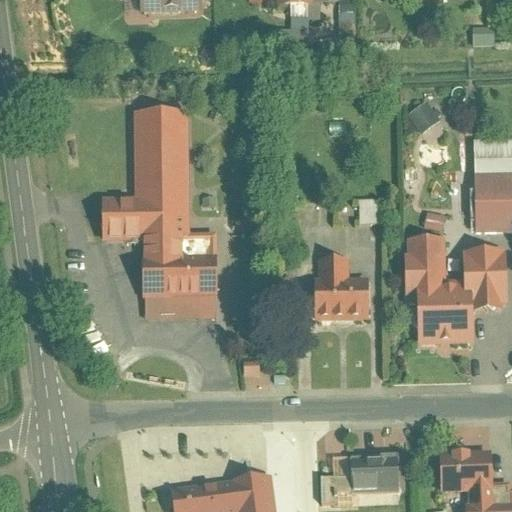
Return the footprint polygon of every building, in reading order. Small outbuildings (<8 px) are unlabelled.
[(200,20),(199,0),(136,0),(138,22),(200,20)] [(282,0),(283,11),(319,10),(318,0),(282,0)] [(408,116),(420,136),(440,125),(429,104),(408,116)] [(145,238),(180,237),(189,236),(186,118),(137,119),(139,207),(100,208),(100,226),(112,226),(112,239),(145,238)] [(511,178),(511,144),(477,144),(478,179),(511,178)] [(511,178),(478,179),(478,235),(511,234),(511,178)] [(360,226),(383,226),(383,202),(359,202),(360,226)] [(427,216),(424,232),(443,235),(445,220),(427,216)] [(145,265),(140,266),(141,301),(171,300),(171,297),(217,296),(216,260),(180,261),(180,237),(145,238),(145,265)] [(450,292),(449,241),(413,242),(414,299),(425,298),(425,348),(482,348),(482,319),(511,318),(511,254),(472,254),(472,292),(450,292)] [(324,262),(324,284),(324,309),(324,324),(374,324),(374,284),(354,284),(354,262),(324,262)] [(404,458),(354,462),(357,502),(408,498),(404,458)] [(511,511),(511,506),(501,507),(500,458),(444,460),(445,498),(474,497),(474,511),(511,511)] [(280,511),(276,473),(171,485),(174,511),(280,511)] [(350,476),(321,478),(320,491),(321,511),(353,506),(350,476)]
